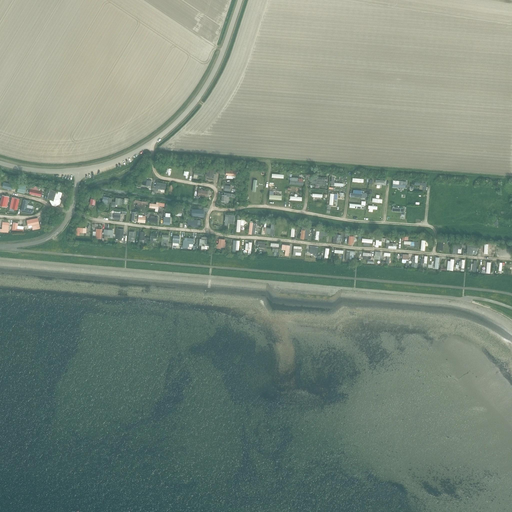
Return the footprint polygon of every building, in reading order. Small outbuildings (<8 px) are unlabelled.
[(294,175),(294,183),(307,183),(307,179),(302,179),(302,176),(294,175)] [(39,186),(30,185),(29,192),(38,194),(39,186)] [(55,206),(60,204),(61,201),(59,196),(55,195),(56,191),(50,189),(47,199),(50,200),(50,201),(52,205),(55,206)] [(203,189),(202,195),(200,195),(200,196),(212,197),(213,189),(203,189)] [(230,191),(229,193),(226,193),(226,199),(233,199),(233,194),(237,194),(237,191),(230,191)] [(1,195),(0,199),(0,206),(3,207),(4,203),(6,204),(8,197),(1,195)] [(131,212),(133,205),(123,203),(124,199),(117,197),(115,206),(122,207),(122,210),(131,212)] [(12,198),(9,209),(14,210),(15,206),(17,206),(19,199),(12,198)] [(24,200),(21,211),(32,214),(33,209),(27,208),(28,200),(24,200)] [(111,208),(110,221),(126,223),(127,211),(113,208),(111,208)] [(233,222),(239,222),(239,213),(229,213),(229,224),(233,224),(233,222)] [(36,220),(25,222),(26,226),(32,225),(33,231),(38,230),(36,220)] [(352,232),(352,244),(357,244),(357,241),(360,242),(360,237),(356,237),(357,232),(352,232)] [(187,238),(187,247),(192,247),(192,242),(197,242),(197,237),(187,238)] [(497,244),(488,243),(488,253),(496,254),(497,244)] [(477,253),(478,249),(482,250),(483,245),(472,244),(470,252),(477,253)] [(297,245),(297,254),(305,254),(305,245),(297,245)] [(406,258),(404,258),(404,261),(409,261),(409,257),(412,257),(412,253),(406,253),(406,258)] [(485,272),(494,272),(495,260),(491,260),(490,268),(485,268),(485,272)]
